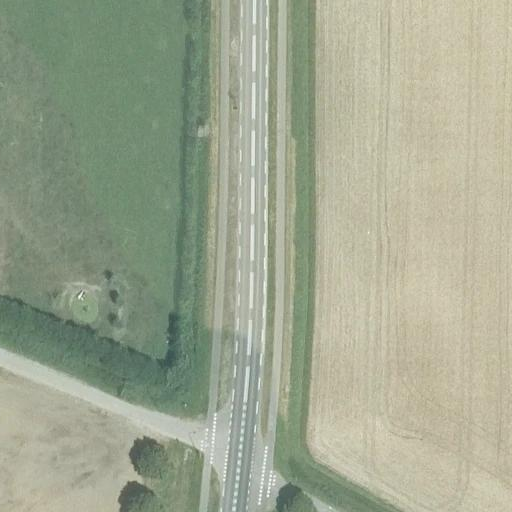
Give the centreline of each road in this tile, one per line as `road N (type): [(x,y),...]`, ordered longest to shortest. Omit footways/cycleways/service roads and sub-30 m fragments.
road 1 (secondary): [(241,461),(248,0)]
road 2 (unclassified): [(241,461),(0,360)]
